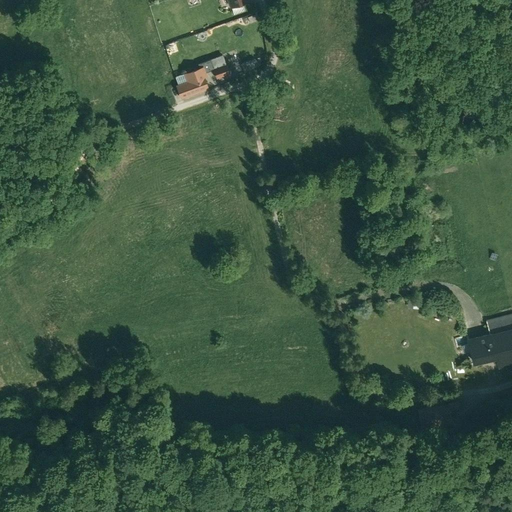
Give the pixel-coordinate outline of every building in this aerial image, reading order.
[(254,8),(251,0),(229,0),(235,15),(254,8)] [(234,79),(231,70),(217,76),(220,84),(234,79)] [(191,76),(195,84),(181,90),(186,104),(212,94),(204,71),(191,76)] [(420,310),(422,298),(411,296),(409,308),(420,310)] [(511,320),(490,326),(493,338),(471,344),(478,369),(495,364),(499,376),(511,372),(511,320)] [(453,427),(450,414),(461,411),(459,404),(420,412),(425,433),(453,427)]
